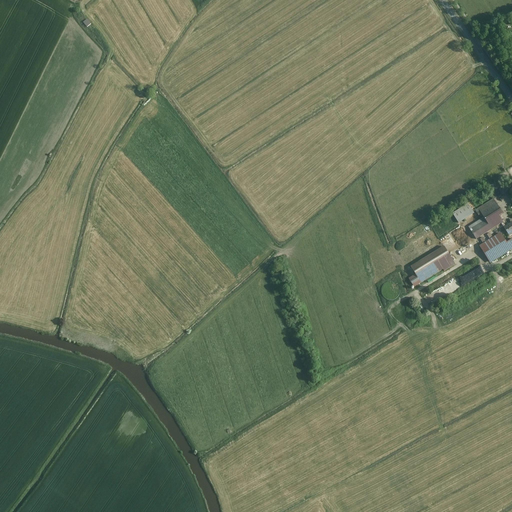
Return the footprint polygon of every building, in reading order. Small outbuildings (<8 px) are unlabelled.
[(88,19),(84,22),(87,27),(92,24),(88,19)] [(494,200),(479,210),(484,218),(469,227),(475,239),(503,223),(499,216),(502,214),(494,200)] [(468,204),(453,214),(458,223),(474,213),(468,204)] [(500,233),(479,246),(490,263),(511,249),(511,239),(506,243),(500,233)] [(444,247),(411,267),(420,282),(443,269),(444,271),(455,264),(444,247)]
